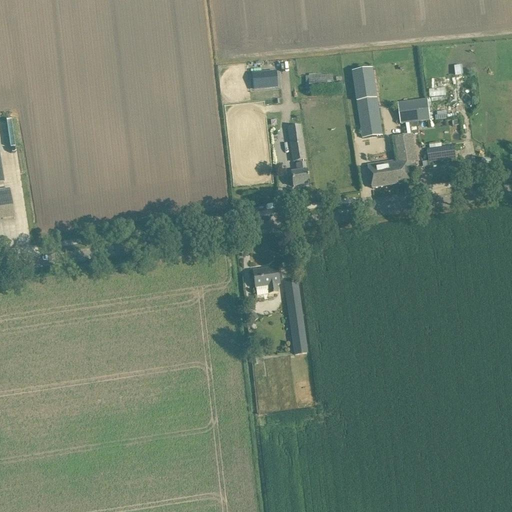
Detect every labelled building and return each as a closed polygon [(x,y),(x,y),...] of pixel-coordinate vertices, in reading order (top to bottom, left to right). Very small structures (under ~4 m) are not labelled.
[(352,70),(362,139),(383,136),(373,67),(352,70)] [(249,90),(273,88),(272,73),(248,75),(249,90)] [(309,90),(333,89),(332,76),(309,76),(309,90)] [(401,126),(430,122),(428,101),(398,104),(401,126)] [(419,134),(418,123),(409,125),(411,136),(412,135),(419,134)] [(301,136),(299,128),(288,130),(293,163),(296,162),(304,161),(305,161),(301,136)] [(410,160),(415,160),(414,150),(409,151),(407,136),(394,138),(398,162),(401,161),(404,184),(412,183),(410,170),(412,170),(410,160)] [(432,163),(456,160),(454,150),(430,154),(432,163)] [(296,173),(291,174),(293,188),(309,185),(307,172),(306,172),(304,161),(296,162),(297,165),(295,165),(296,173)] [(383,164),(369,166),(373,189),(404,184),(401,161),(398,162),(383,165),(383,164)] [(0,220),(14,218),(10,190),(1,192),(1,191),(0,190),(0,220)] [(276,286),(279,285),(277,269),(268,270),(253,273),(255,289),(256,289),(257,297),(278,294),(276,286)] [(295,355),(307,354),(297,282),(285,283),(295,355)] [(254,313),(249,317),(253,323),(258,319),(254,313)] [(258,341),(253,352),(260,355),(265,344),(258,341)]
